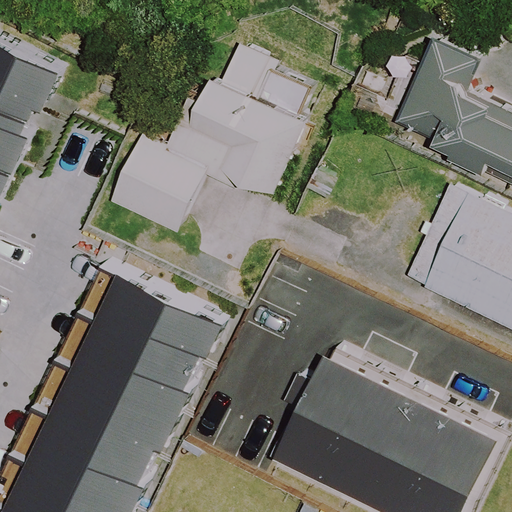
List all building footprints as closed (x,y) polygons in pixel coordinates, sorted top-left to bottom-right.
[(511,58),(432,24),(390,120),(453,147),(450,154),(511,180),(511,58)] [(70,73),(0,39),(0,202),(6,205),(39,135),(33,132),(45,108),(51,111),(70,73)] [(209,47),(173,142),(150,134),(126,198),(186,221),(207,166),(277,193),(317,88),(278,73),(284,57),(245,42),(239,58),(209,47)] [(511,207),(450,177),(403,272),(511,325),(511,207)] [(144,511),(237,323),(113,263),(0,493),(0,511),(144,511)] [(344,344),(290,446),(413,511),(463,511),(507,430),(344,344)] [(321,511),(302,503),(298,511),(321,511)]
